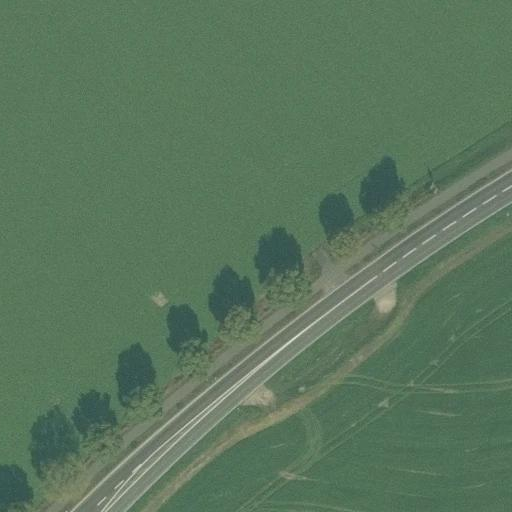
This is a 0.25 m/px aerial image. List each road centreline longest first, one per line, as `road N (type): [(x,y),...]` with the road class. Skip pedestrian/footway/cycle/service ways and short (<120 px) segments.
road 1 (secondary): [(99,511),(319,320),(511,188)]
road 2 (track): [(511,130),(325,249),(332,276),(351,296)]
